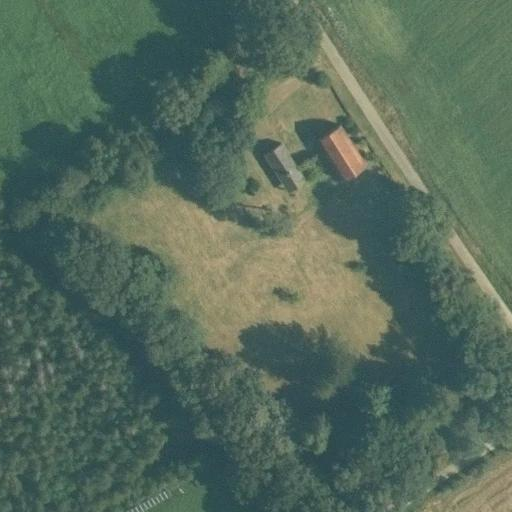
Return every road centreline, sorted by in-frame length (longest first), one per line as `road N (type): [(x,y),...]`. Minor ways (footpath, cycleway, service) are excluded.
road 1 (unclassified): [(511,328),(298,0)]
road 2 (unclassified): [(390,511),(511,433)]
